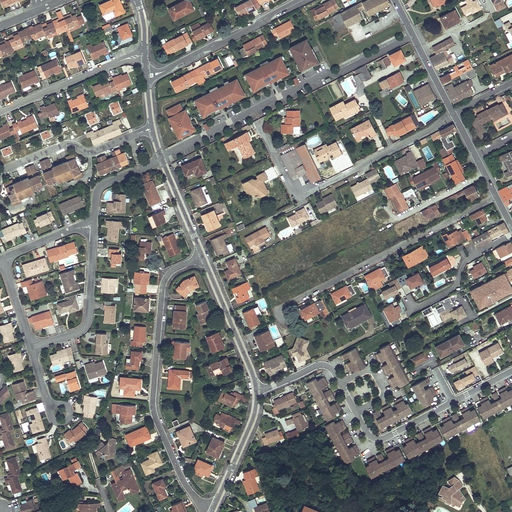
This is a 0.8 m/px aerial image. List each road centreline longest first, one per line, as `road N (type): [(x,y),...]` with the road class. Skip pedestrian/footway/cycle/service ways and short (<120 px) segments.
road 1 (residential): [(202,256),(173,269),(161,286),(152,397),(184,483),(208,511)]
road 2 (residential): [(413,35),(161,158)]
road 3 (residential): [(453,113),(296,194),(261,124)]
road 4 (residential): [(288,301),(495,195)]
road 5 (residential): [(146,76),(302,0)]
road 6 (residential): [(0,172),(66,140),(90,151),(151,128)]
road 7 (residential): [(89,226),(88,321),(80,331),(30,346)]
road 8 (residential): [(144,53),(0,109)]
road 9 (residential): [(256,388),(202,256)]
road 10 (unknown): [(511,235),(469,257),(453,288),(407,313)]
road 11 (residential): [(213,511),(255,414),(256,388)]
road 12 (residential): [(356,416),(375,443),(455,406)]
